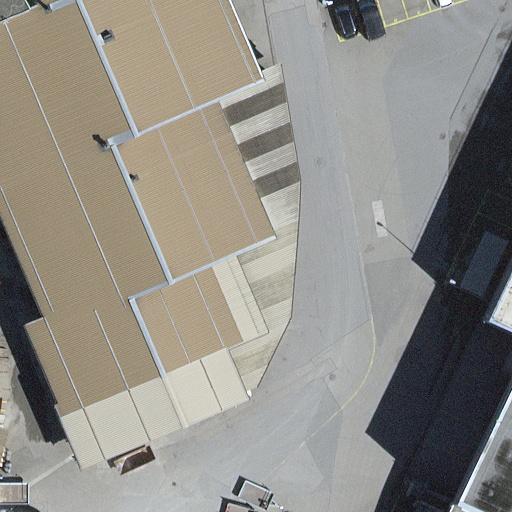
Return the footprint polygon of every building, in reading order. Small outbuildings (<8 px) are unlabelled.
[(0,0),(0,20),(24,10),(18,0),(0,0)] [(242,80),(207,0),(47,0),(24,10),(0,20),(0,151),(11,178),(195,100),(242,80)] [(231,391),(259,379),(293,220),(298,182),(278,65),(242,80),(195,100),(252,237),(219,253),(253,328),(211,347),(231,391)] [(219,253),(252,237),(195,100),(11,178),(69,314),(44,325),(75,402),(65,406),(85,452),(231,391),(211,347),(253,328),(219,253)] [(511,511),(511,255),(480,323),(511,337),(511,373),(450,506),(446,511),(511,511)]
